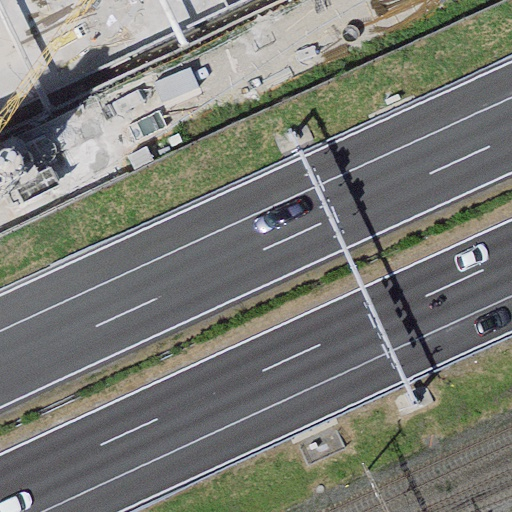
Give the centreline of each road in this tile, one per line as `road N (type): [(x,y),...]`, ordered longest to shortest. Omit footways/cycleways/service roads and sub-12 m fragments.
road 1 (motorway): [(0,493),(511,257)]
road 2 (motorway): [(511,136),(0,371)]
